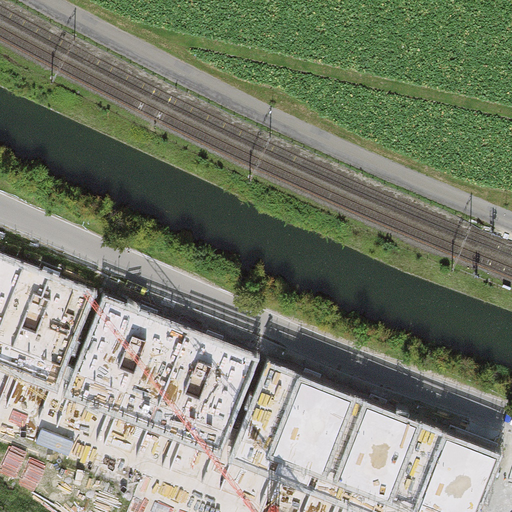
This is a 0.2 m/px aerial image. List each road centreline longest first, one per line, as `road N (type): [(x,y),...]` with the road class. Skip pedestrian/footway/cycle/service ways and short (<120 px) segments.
road 1 (unclassified): [(511,416),(302,341),(0,209)]
road 2 (unclassified): [(51,0),(415,180),(511,219)]
